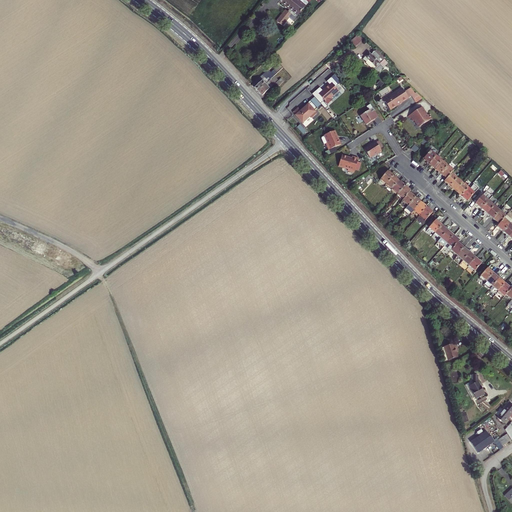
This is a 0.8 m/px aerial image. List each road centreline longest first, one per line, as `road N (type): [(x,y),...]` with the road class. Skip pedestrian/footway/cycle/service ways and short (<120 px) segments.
road 1 (residential): [(287,140),(0,342)]
road 2 (primary): [(445,306),(287,140)]
road 3 (primary): [(287,140),(142,0)]
road 4 (residential): [(399,154),(425,189),(511,264)]
